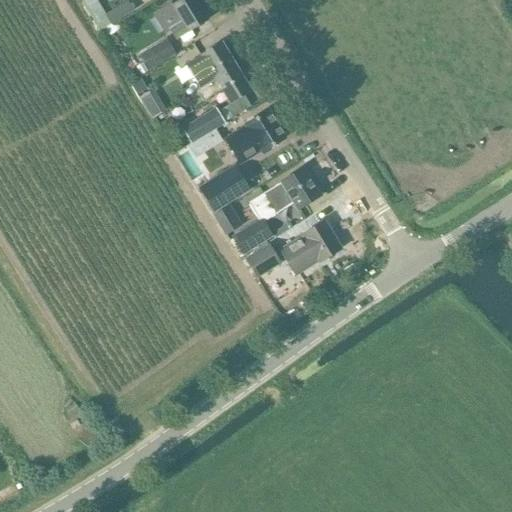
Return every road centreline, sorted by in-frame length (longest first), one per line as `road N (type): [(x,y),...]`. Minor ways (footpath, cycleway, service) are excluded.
road 1 (tertiary): [(54,511),(414,268)]
road 2 (tertiary): [(414,268),(248,0)]
